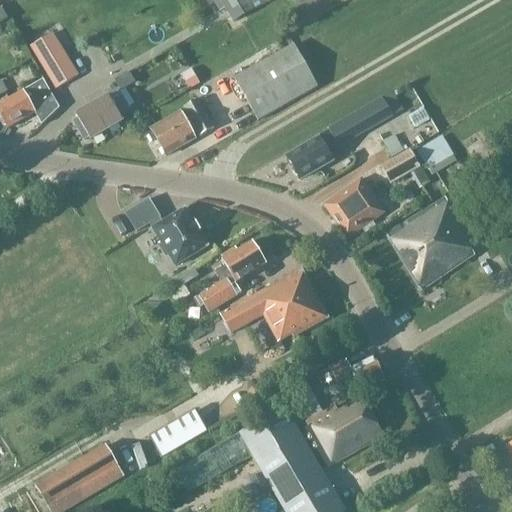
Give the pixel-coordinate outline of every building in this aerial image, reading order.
[(218,0),(232,23),(255,9),(271,0),(218,0)] [(55,89),(78,77),(52,34),(30,47),(55,89)] [(257,122),(317,88),(293,45),(233,80),(257,122)] [(169,73),(178,88),(188,82),(179,66),(169,73)] [(58,109),(42,80),(0,104),(0,116),(7,130),(35,115),(41,126),(58,109)] [(118,116),(129,109),(120,92),(108,98),(107,97),(74,116),(77,120),(72,123),(83,142),(88,140),(89,142),(123,123),(118,116)] [(382,99),(355,114),(365,133),(386,121),(392,118),(382,99)] [(150,132),(147,136),(152,144),(157,144),(165,158),(195,140),(190,131),(195,129),(199,137),(214,128),(198,100),(182,109),(184,114),(182,115),(180,112),(149,130),(150,132)] [(339,145),(331,132),(286,158),(300,180),(333,162),(327,152),(339,145)] [(417,152),(428,171),(453,157),(442,137),(417,152)] [(392,161),(379,168),(389,186),(408,176),(410,174),(412,173),(419,169),(409,151),(405,154),(392,161)] [(361,180),(323,206),(347,241),(362,231),(372,223),(385,214),(361,180)] [(472,239),(445,198),(383,235),(418,291),(474,255),(467,243),(472,239)] [(149,200),(125,214),(136,233),(149,225),(152,229),(175,267),(206,248),(206,249),(208,248),(207,246),(206,247),(198,233),(199,232),(198,231),(194,225),(195,225),(194,224),(193,224),(185,211),(184,209),(183,210),(162,223),(159,219),(160,218),(149,200)] [(221,284),(199,298),(209,313),(236,296),(230,287),(266,264),(252,242),(237,251),(235,248),(220,257),(223,260),(222,261),(224,265),(213,272),(221,284)] [(302,271),(220,315),(230,334),(263,317),(278,343),(291,336),(293,338),(328,319),(302,271)] [(329,369),(317,375),(325,390),(352,376),(359,390),(383,377),(373,356),(349,368),(345,360),(329,369)] [(285,409),(238,436),(250,458),(282,511),(344,511),(322,472),(331,466),(383,437),(359,397),(336,410),(333,406),(322,413),(303,378),(288,387),(296,402),(307,421),(296,428),(285,409)] [(162,458),(221,423),(209,403),(151,438),(162,458)] [(35,487),(49,511),(65,511),(124,478),(105,445),(35,487)]
